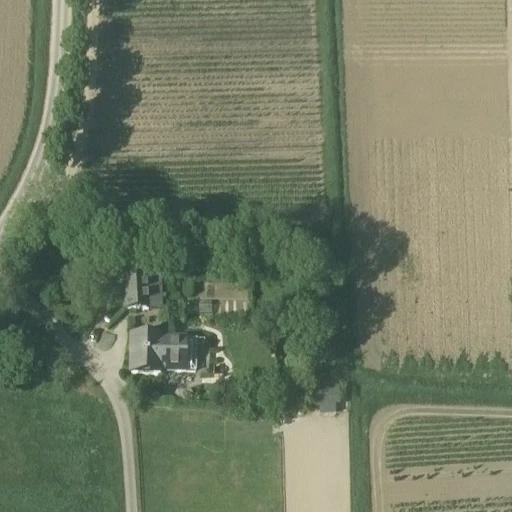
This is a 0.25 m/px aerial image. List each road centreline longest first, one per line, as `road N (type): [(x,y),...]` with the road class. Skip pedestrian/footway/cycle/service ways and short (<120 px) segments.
road 1 (unclassified): [(131,511),(118,400),(0,277)]
road 2 (unclassified): [(0,234),(46,145),(61,0)]
